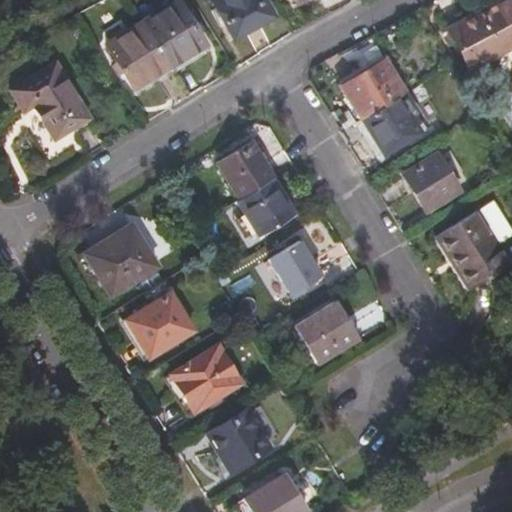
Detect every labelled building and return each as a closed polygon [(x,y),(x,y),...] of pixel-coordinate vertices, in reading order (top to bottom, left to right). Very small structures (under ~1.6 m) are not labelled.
[(171,0),(140,19),(171,70),(206,48),(177,0),(171,0)] [(212,0),(233,37),(272,16),(263,0),(212,0)] [(511,0),(501,0),(486,8),(509,49),(511,46),(511,0)] [(509,49),(486,8),(449,28),(471,68),(509,49)] [(171,70),(140,19),(104,41),(135,92),(171,70)] [(399,96),(403,93),(383,59),(341,84),(362,118),(399,96)] [(54,141),(90,119),(55,62),(11,89),(24,112),(33,107),(54,141)] [(399,96),(362,118),(385,155),(420,133),(399,96)] [(239,198),(272,178),(251,142),(218,161),(239,198)] [(459,192),(435,153),(401,174),(425,213),(459,192)] [(272,178),(239,198),(234,201),(256,236),(293,215),(272,178)] [(498,243),(478,211),(435,238),(468,292),(508,267),(494,245),(498,243)] [(155,267),(130,225),(83,253),(109,295),(155,267)] [(319,276),(299,242),(269,260),(293,298),(311,287),(309,283),(319,276)] [(193,331),(170,293),(125,320),(149,358),(193,331)] [(357,338),(335,300),(293,326),(316,363),(357,338)] [(170,373),(194,411),(240,383),(216,344),(170,373)] [(187,416),(194,411),(170,373),(163,377),(187,416)] [(418,401),(407,419),(422,428),(433,410),(418,401)] [(269,447),(246,409),(206,433),(230,471),(269,447)] [(305,511),(308,510),(285,472),(238,500),(245,511),(305,511)]
